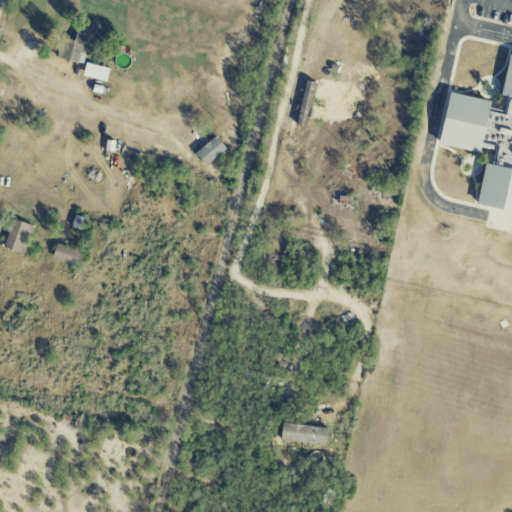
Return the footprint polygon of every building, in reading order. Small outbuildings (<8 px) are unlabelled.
[(56,58),(82,64),(90,32),(76,29),(73,42),(60,39),(56,58)] [(511,60),(504,60),(503,112),(451,93),(431,149),(493,150),(493,165),(480,165),(479,211),(511,211),(511,60)] [(108,69),(85,63),(81,77),(105,83),(108,69)] [(294,125),(304,127),(315,84),(306,81),(294,125)] [(204,167),(226,151),(216,137),(194,152),(204,167)] [(32,228),(13,220),(2,248),(21,255),(32,228)] [(80,250),(54,247),(52,262),(78,266),(80,250)] [(325,445),(326,428),(281,425),(280,442),(325,445)]
